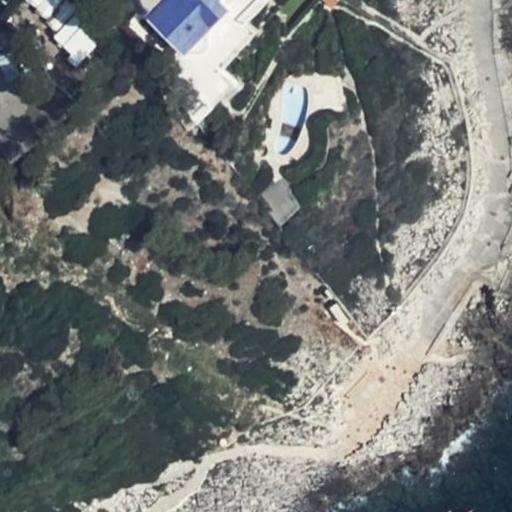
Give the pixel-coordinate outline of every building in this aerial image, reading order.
[(30,0),(53,29),(78,10),(70,0),(30,0)] [(138,0),(143,9),(141,11),(178,44),(176,48),(186,56),(196,46),(202,50),(211,48),(225,60),(251,27),(244,17),(257,0),(138,0)] [(72,59),(98,47),(82,14),(57,26),(72,59)] [(163,71),(175,86),(180,82),(168,67),(163,71)] [(171,89),(175,86),(163,71),(159,74),(171,89)]
